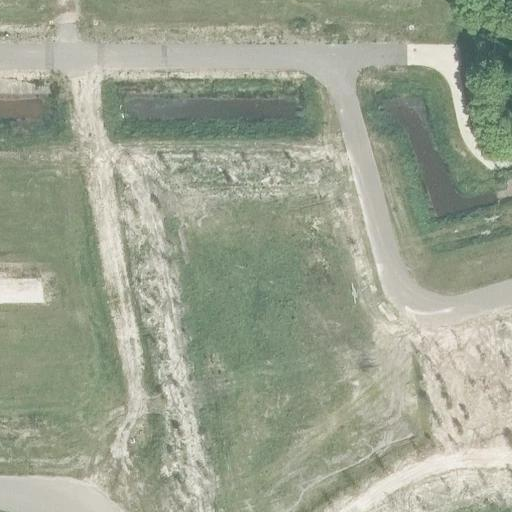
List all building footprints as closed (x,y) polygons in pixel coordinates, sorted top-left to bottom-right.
[(205,190),(183,216),(192,223),(193,224),(214,198),(205,190)] [(192,223),(181,236),(205,256),(237,218),(214,198),(193,224),(192,223)] [(237,218),(205,256),(221,270),(254,232),(237,218)] [(254,232),(221,270),(238,284),(270,246),(254,232)] [(270,246),(238,284),(255,299),(288,261),(270,246)] [(301,282),(293,286),(299,297),(307,294),(301,282)] [(293,286),(286,289),(291,301),(299,297),(293,286)] [(286,289),(279,293),(284,304),(291,301),(286,289)] [(279,293),(271,296),(276,307),(276,308),(284,304),(279,293)] [(276,307),(261,314),(270,335),(316,314),(307,294),(299,297),(291,301),(284,304),(276,308),(276,307)] [(316,314),(270,335),(279,355),(325,334),(316,314)] [(325,334),(279,355),(288,375),(334,354),(325,334)] [(334,354),(288,375),(301,402),(347,382),(334,354)] [(353,415),(325,427),(346,473),(374,460),(353,415)] [(325,427),(305,436),(326,482),(346,473),(325,427)] [(287,445),(286,445),(303,484),(302,484),(305,491),(326,482),(305,436),(287,445)] [(284,438),(263,448),(284,493),(302,484),(303,484),(286,445),(287,445),(284,438)] [(263,448),(243,457),(264,502),(284,493),(263,448)] [(243,457),(222,466),(243,511),(264,502),(243,457)]
